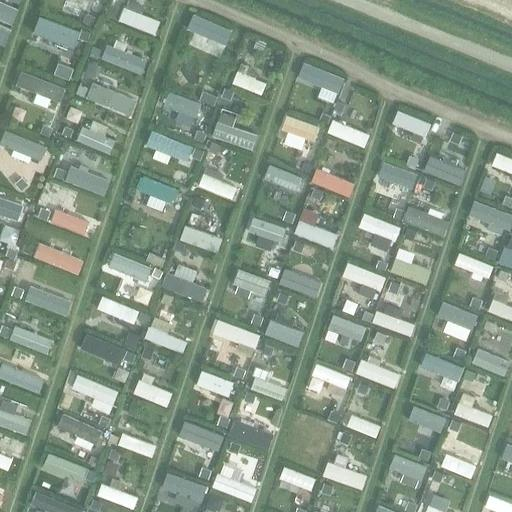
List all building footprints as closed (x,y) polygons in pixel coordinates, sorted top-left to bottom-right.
[(0,0),(0,7),(17,15),(23,2),(18,0),(0,0)] [(157,19),(121,4),(116,18),(152,32),(157,19)] [(109,6),(106,14),(115,18),(118,10),(109,6)] [(0,26),(13,31),(17,19),(0,13),(0,26)] [(86,14),(83,23),(91,27),(95,18),(86,14)] [(242,32),(203,15),(197,30),(236,46),(242,32)] [(77,29),(41,16),(35,33),(70,46),(77,29)] [(81,31),(78,39),(87,43),(90,35),(81,31)] [(0,48),(6,51),(11,40),(0,34),(0,48)] [(258,41),(255,49),(264,53),(267,44),(258,41)] [(145,57),(105,42),(102,50),(100,56),(140,72),(145,57)] [(93,47),(90,55),(99,58),(100,56),(102,50),(93,47)] [(227,64),(187,48),(181,62),(221,78),(227,64)] [(344,77),(304,60),(298,75),(338,91),(344,77)] [(274,83),(234,67),(229,81),(268,97),(274,83)] [(63,85),(19,69),(14,82),(58,99),(63,85)] [(79,86),(76,94),(85,98),(88,90),(79,86)] [(91,86),(85,100),(129,118),(135,103),(91,86)] [(225,88),(222,97),(231,100),(234,92),(225,88)] [(200,101),(171,89),(165,103),(204,119),(210,105),(200,101)] [(204,92),(200,101),(210,105),(215,107),(218,98),(204,92)] [(338,102),(335,111),(342,114),(345,105),(338,102)] [(436,122),(396,106),(390,120),(430,137),(436,122)] [(323,127),(284,111),(278,125),(317,142),(323,127)] [(323,113),(320,120),(328,124),(331,117),(323,113)] [(371,133),(331,117),(328,124),(325,131),(365,147),(371,133)] [(255,136),(216,120),(210,134),(249,150),(255,136)] [(43,123),(40,132),(49,135),(52,127),(43,123)] [(75,139),(111,154),(116,141),(80,126),(75,139)] [(44,144),(3,127),(0,133),(0,142),(38,158),(44,144)] [(65,127),(62,135),(70,138),(73,130),(65,127)] [(194,148),(154,131),(148,146),(188,162),(194,148)] [(198,131),(195,140),(204,143),(207,135),(198,131)] [(449,133),(446,140),(453,143),(457,136),(449,133)] [(328,139),(325,147),(333,150),(336,142),(328,139)] [(213,142),(210,151),(218,154),(221,146),(213,142)] [(511,156),(492,148),(486,163),(511,173),(511,156)] [(196,149),(192,157),(201,161),(204,152),(196,149)] [(467,171),(428,154),(422,169),(461,185),(467,171)] [(420,173),(381,157),(375,171),(414,188),(420,173)] [(411,157),(407,166),(416,169),(420,160),(411,157)] [(306,177),(266,161),(260,175),(300,192),(306,177)] [(305,162),(302,171),(311,174),(314,166),(305,162)] [(356,181),(317,165),(311,179),(350,195),(356,181)] [(241,186),(201,169),(196,184),(235,200),(241,186)] [(57,170),(53,179),(62,183),(66,173),(57,170)] [(72,170),(67,183),(99,195),(104,182),(72,170)] [(180,189),(140,172),(134,187),(174,203),(180,189)] [(428,178),(425,187),(434,191),(437,182),(428,178)] [(22,179),(15,185),(21,192),(28,186),(22,179)] [(315,189),(312,197),(321,201),(324,192),(315,189)] [(511,214),(511,212),(473,196),(467,211),(507,227),(511,214)] [(511,198),(506,196),(502,205),(511,208),(511,207),(511,198)] [(22,206),(0,197),(0,213),(17,219),(22,206)] [(196,198),(193,207),(201,209),(204,201),(196,198)] [(450,220),(411,203),(405,218),(444,234),(450,220)] [(168,221),(128,205),(122,219),(162,235),(168,221)] [(53,206),(48,219),(83,232),(88,219),(53,206)] [(402,224),(363,208),(357,222),(397,239),(402,224)] [(397,209),(394,218),(403,221),(406,212),(397,209)] [(41,210),(38,218),(46,221),(49,213),(41,210)] [(287,212),(284,220),(293,224),(296,215),(287,212)] [(292,230),(252,214),(246,228),(286,244),(292,230)] [(338,232),(298,216),(292,230),(332,246),(338,232)] [(222,238),(182,222),(176,236),(216,252),(222,238)] [(408,229),(405,239),(414,242),(417,232),(408,229)] [(299,241),(295,250),(303,253),(306,244),(299,241)] [(177,242),(174,251),(182,254),(185,245),(177,242)] [(79,259),(41,243),(35,258),(74,273),(79,259)] [(25,244),(21,253),(30,257),(34,248),(25,244)] [(8,248),(5,257),(15,260),(17,251),(8,248)] [(489,248),(485,257),(494,260),(498,252),(489,248)] [(152,265),(113,249),(107,263),(146,279),(152,265)] [(511,250),(506,249),(502,262),(511,265),(511,250)] [(493,263),(459,250),(454,262),(488,276),(493,263)] [(150,253),(147,261),(164,269),(167,261),(150,253)] [(434,269),(394,253),(389,265),(388,267),(428,283),(434,269)] [(7,260),(4,268),(12,272),(16,264),(7,260)] [(380,261),(376,271),(385,275),(388,267),(389,265),(380,261)] [(386,278),(346,262),(340,276),(380,292),(386,278)] [(274,280),(235,264),(229,278),(269,295),(274,280)] [(206,284),(167,268),(161,282),(200,299),(206,284)] [(272,268),(269,275),(278,279),(280,271),(272,268)] [(156,269),(152,277),(160,281),(164,273),(156,269)] [(325,285),(286,269),(280,283),(319,299),(325,285)] [(501,270),(498,278),(506,282),(509,274),(501,270)] [(392,282),(388,290),(397,294),(400,286),(392,282)] [(60,296),(29,285),(24,299),(55,310),(60,296)] [(14,286),(10,295),(19,299),(23,289),(14,286)] [(140,308),(101,292),(95,306),(134,323),(140,308)] [(165,295),(162,303),(171,306),(174,298),(165,295)] [(511,303),(491,295),(485,309),(511,320),(511,303)] [(481,314),(442,298),(436,312),(475,329),(481,314)] [(473,298),(470,306),(479,310),(482,301),(473,298)] [(418,323),(378,307),(374,315),(372,321),(412,337),(418,323)] [(371,327),(332,310),(326,325),(365,341),(371,327)] [(366,312),(363,320),(371,323),(372,321),(374,315),(366,312)] [(143,313),(139,321),(148,325),(151,316),(143,313)] [(254,315),(251,324),(260,328),(263,319),(254,315)] [(259,334),(220,317),(214,332),(253,348),(259,334)] [(307,336),(268,320),(262,334),(301,350),(307,336)] [(487,321),(484,329),(492,332),(495,324),(487,321)] [(188,340),(149,323),(143,338),(182,354),(188,340)] [(2,327),(0,331),(0,335),(7,339),(11,330),(2,327)] [(49,341),(16,328),(11,342),(44,355),(49,341)] [(126,347),(86,331),(80,345),(120,361),(126,347)] [(378,332),(375,340),(383,344),(386,336),(378,332)] [(129,333),(125,344),(136,348),(140,338),(129,333)] [(265,345),(262,354),(269,357),(273,348),(265,345)] [(511,369),(511,361),(475,346),(469,360),(509,377),(511,369)] [(457,348),(454,357),(463,360),(466,352),(457,348)] [(145,349),(142,356),(151,360),(154,352),(145,349)] [(465,366),(426,350),(420,364),(459,380),(465,366)] [(128,351),(124,360),(134,364),(138,355),(128,351)] [(44,369),(4,353),(0,363),(0,367),(38,383),(44,369)] [(401,373),(361,357),(357,367),(355,371),(395,387),(401,373)] [(352,379),(312,363),(307,377),(346,393),(352,379)] [(348,364),(344,372),(353,376),(357,367),(348,364)] [(240,383),(200,367),(194,381),(234,397),(240,383)] [(238,368),(234,376),(243,380),(247,371),(238,368)] [(466,369),(462,378),(471,381),(475,373),(466,369)] [(290,388),(251,371),(245,386),(284,402),(290,388)] [(117,389),(77,373),(71,387),(111,403),(117,389)] [(175,392),(135,376),(130,390),(169,406),(175,392)] [(361,384),(358,392),(366,395),(369,387),(361,384)] [(248,392),(245,401),(254,404),(257,395),(248,392)] [(496,414),(457,398),(451,412),(490,428),(496,414)] [(440,399),(437,408),(446,411),(449,403),(440,399)] [(449,417),(410,401),(404,415),(443,432),(449,417)] [(27,418),(0,408),(0,424),(21,432),(27,418)] [(387,425),(347,409),(341,424),(381,440),(387,425)] [(102,428),(62,412),(56,426),(96,443),(102,428)] [(337,428),(297,412),(291,427),(331,443),(337,428)] [(332,412),(329,420),(337,423),(341,415),(332,412)] [(222,432),(183,416),(177,430),(216,446),(222,432)] [(103,417),(99,425),(108,428),(111,420),(103,417)] [(224,417),(221,426),(230,429),(233,420),(224,417)] [(275,434),(235,417),(229,432),(269,448),(275,434)] [(452,419),(449,427),(457,430),(461,422),(452,419)] [(160,445),(125,431),(119,446),(155,459),(160,445)] [(343,434),(340,442),(349,445),(352,437),(343,434)] [(112,435),(109,443),(117,446),(120,439),(112,435)] [(511,442),(505,439),(499,454),(511,459),(511,442)] [(446,455),(478,465),(483,452),(450,441),(446,455)] [(232,443),(229,452),(238,455),(241,446),(232,443)] [(17,452),(0,444),(0,461),(12,466),(17,452)] [(112,450),(109,458),(117,462),(121,454),(112,450)] [(433,467),(394,450),(388,465),(427,481),(433,467)] [(422,450),(419,458),(428,462),(431,453),(422,450)] [(88,468),(49,452),(43,466),(82,482),(88,468)] [(92,457),(89,465),(96,468),(100,460),(92,457)] [(368,475),(328,459),(322,473),(362,490),(368,475)] [(322,479),(283,463),(277,477),(316,493),(322,479)] [(209,485),(169,469),(163,483),(203,499),(209,485)] [(435,470),(431,479),(440,482),(444,474),(435,470)] [(256,487),(217,471),(211,485),(250,501),(256,487)] [(139,497),(99,480),(93,495),(133,511),(139,497)] [(326,484),(323,492),(333,495),(335,487),(326,484)] [(76,511),(79,506),(39,489),(33,504),(53,511),(76,511)] [(511,511),(511,499),(488,490),(482,504),(501,511),(511,511)] [(434,508),(432,511),(461,511),(464,505),(433,491),(427,505),(434,508)] [(94,500),(91,509),(98,511),(99,511),(102,504),(94,500)] [(408,501),(405,510),(410,511),(414,511),(417,505),(408,501)] [(400,511),(377,502),(372,511),(400,511)]
